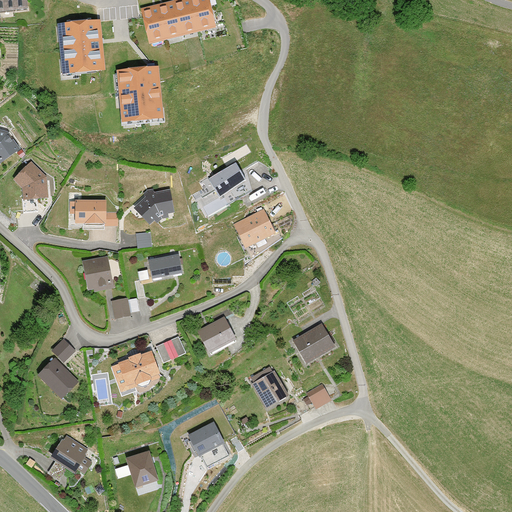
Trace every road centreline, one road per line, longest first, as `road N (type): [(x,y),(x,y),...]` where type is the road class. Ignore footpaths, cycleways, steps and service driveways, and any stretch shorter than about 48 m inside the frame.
road 1 (residential): [(210,511),(272,446),(324,418),(360,412),(362,385),(319,247),(311,240),(284,244),(234,293),(100,340),(81,328),(50,273),(0,226)]
road 2 (track): [(360,412),(460,511)]
